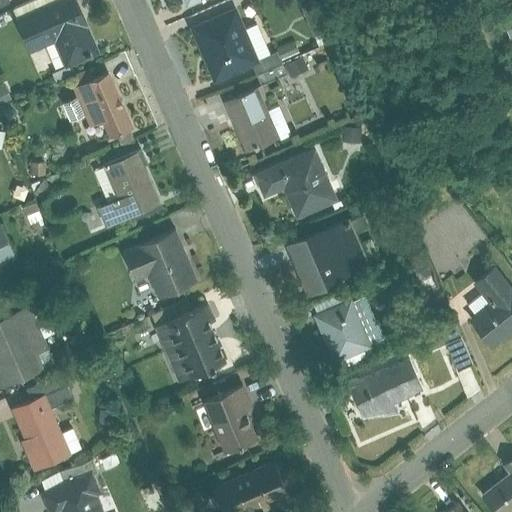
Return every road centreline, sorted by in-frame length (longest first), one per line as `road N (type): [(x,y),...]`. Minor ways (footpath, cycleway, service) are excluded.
road 1 (residential): [(353,511),(131,0)]
road 2 (residential): [(362,511),(511,394)]
